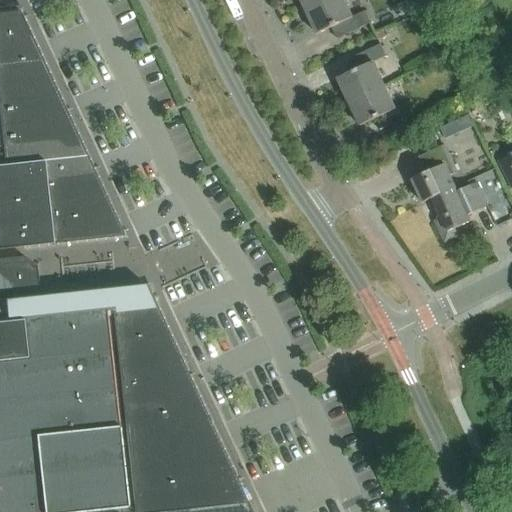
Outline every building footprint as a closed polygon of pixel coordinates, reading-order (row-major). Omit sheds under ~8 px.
[(300,0),(306,12),(332,0),(300,0)] [(343,0),(332,0),(306,12),(317,36),(333,29),(337,40),(370,25),(365,14),(353,20),(343,0)] [(439,3),(437,0),(410,0),(417,13),(439,3)] [(67,117),(52,86),(47,75),(19,14),(0,15),(0,122),(0,126),(5,166),(0,166),(0,251),(122,237),(86,158),(85,156),(67,117)] [(339,81),(350,104),(385,88),(374,65),(387,59),(381,48),(348,63),(353,75),(339,81)] [(396,111),(385,88),(350,104),(360,128),(375,121),(380,133),(414,118),(409,105),(396,111)] [(460,134),(455,122),(441,129),(446,140),(460,134)] [(422,205),(431,200),(431,199),(455,188),(449,177),(457,174),(444,147),(417,160),(424,176),(411,182),(422,205)] [(511,156),(499,163),(511,188),(511,156)] [(431,199),(431,200),(440,220),(434,223),(444,244),(458,237),(455,231),(470,223),(467,217),(487,208),(476,184),(457,193),(455,188),(431,199)] [(0,302),(2,302),(11,301),(28,299),(37,287),(35,268),(23,258),(0,260),(0,302)] [(0,322),(13,321),(11,301),(2,302),(0,302),(0,322)] [(154,305),(111,310),(133,511),(178,511),(247,504),(181,363),(154,305)] [(19,320),(13,321),(0,322),(0,511),(106,511),(127,510),(123,475),(105,310),(85,313),(63,315),(42,317),(23,319),(19,320)]
